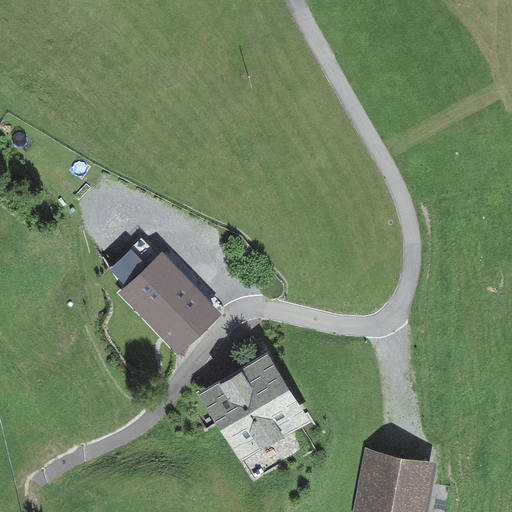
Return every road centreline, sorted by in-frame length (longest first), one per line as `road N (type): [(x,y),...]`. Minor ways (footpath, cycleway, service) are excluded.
road 1 (residential): [(297,0),(395,181),(411,223),(412,263),(401,304),(378,324),(249,309)]
road 2 (track): [(249,309),(224,325),(146,422),(40,481),(34,511)]
